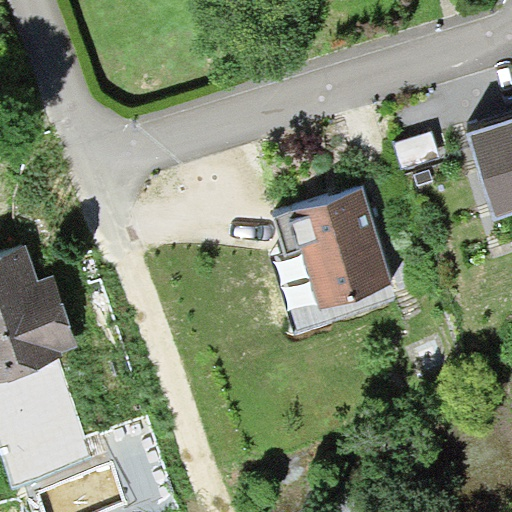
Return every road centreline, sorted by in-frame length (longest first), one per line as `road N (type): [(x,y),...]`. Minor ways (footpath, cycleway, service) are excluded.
road 1 (residential): [(32,0),(71,107),(102,150),(142,147),(452,49),(511,16)]
road 2 (track): [(102,150),(107,207),(228,511)]
